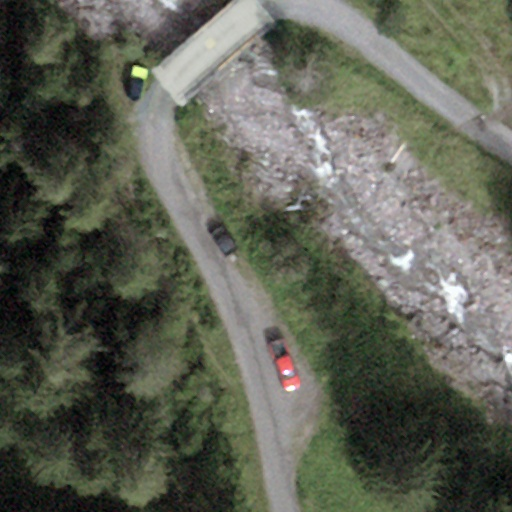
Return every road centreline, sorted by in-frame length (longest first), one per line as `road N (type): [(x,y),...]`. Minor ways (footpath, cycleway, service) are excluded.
road 1 (track): [(274,0),(165,99),(157,137),(251,333),(291,511)]
road 2 (track): [(511,137),(313,0)]
road 3 (track): [(503,131),(502,104),(479,50),(438,0)]
